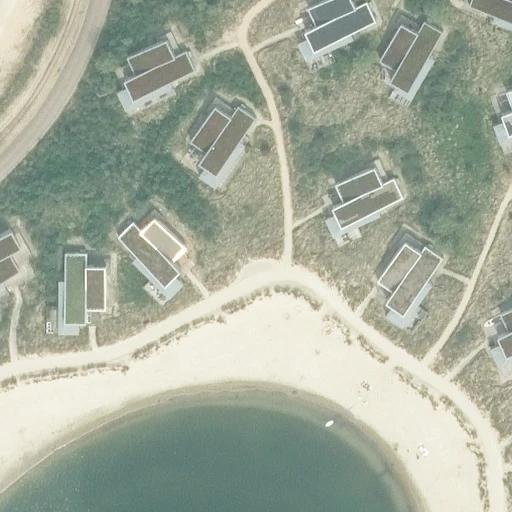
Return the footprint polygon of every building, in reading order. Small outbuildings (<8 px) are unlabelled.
[(353,0),(322,0),(308,7),(316,24),(356,6),(353,0)] [(511,0),(470,0),(469,5),(511,21),(511,0)] [(316,24),(305,29),(309,37),(314,49),(322,46),(368,24),(376,21),(370,9),(366,1),(356,6),(316,24)] [(401,21),(379,60),(396,69),(418,31),(401,21)] [(396,69),(390,80),(397,84),(409,91),(413,83),(442,32),(431,25),(424,21),(418,31),(396,69)] [(167,38),(127,56),(135,74),(175,55),(167,38)] [(135,74),(124,79),(128,86),(136,83),(141,95),(195,70),(186,50),(175,55),(135,74)] [(213,103),(190,140),(206,151),(231,115),(213,103)] [(206,151),(199,161),(206,166),(211,159),(222,166),(256,118),(238,105),(231,115),(206,151)] [(511,107),(501,111),(504,120),(508,132),(511,130),(511,107)] [(375,165),(335,183),(343,201),(383,182),(375,165)] [(343,201),(332,206),(336,213),(341,225),(349,222),(395,200),(403,197),(397,185),(394,177),(383,182),(343,201)] [(155,216),(141,229),(173,261),(186,247),(155,216)] [(133,221),(117,236),(159,278),(169,269),(175,275),(181,269),(173,261),(141,229),(133,221)] [(9,228),(0,233),(0,256),(8,252),(19,246),(9,228)] [(402,244),(377,280),(393,291),(418,255),(402,244)] [(393,291),(386,301),(393,305),(404,313),(443,258),(432,250),(425,245),(418,255),(393,291)] [(0,256),(0,280),(18,270),(8,252),(0,256)] [(87,253),(65,253),(65,312),(78,312),(78,320),(87,320),(87,309),(87,264),(87,253)] [(106,264),(87,264),(87,309),(106,309),(106,264)] [(511,307),(500,313),(508,330),(511,328),(511,307)] [(511,328),(508,330),(497,335),(501,343),(507,355),(511,352),(511,328)]
